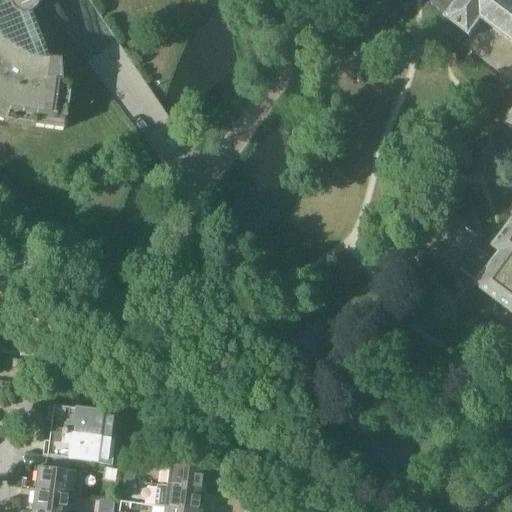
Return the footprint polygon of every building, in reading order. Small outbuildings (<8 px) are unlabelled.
[(511,0),(432,0),(434,5),(451,18),(448,22),(455,27),(448,35),(511,82),(511,119),(507,126),(511,129),(511,226),(496,249),(483,239),(484,237),(438,202),(409,240),(456,275),(460,269),(481,285),(478,288),(511,313),(511,0)] [(0,119),(3,122),(25,60),(0,44),(0,119)] [(25,60),(3,122),(33,127),(33,126),(62,130),(70,83),(60,82),(59,61),(25,60)] [(46,458),(109,466),(115,416),(52,408),(46,458)] [(169,464),(166,486),(203,491),(206,469),(169,464)] [(36,468),(33,491),(70,496),(70,495),(79,496),(81,479),(78,475),(73,473),(36,468)] [(123,470),(122,481),(133,482),(135,472),(123,470)] [(10,488),(20,489),(21,478),(11,477),(10,488)] [(133,482),(122,481),(121,491),(132,492),(133,482)] [(163,507),(197,511),(199,511),(203,491),(166,486),(157,485),(156,489),(159,490),(157,504),(154,504),(154,506),(163,507)] [(33,491),(30,511),(67,511),(70,496),(33,491)] [(7,509),(17,510),(18,500),(9,498),(7,509)]
